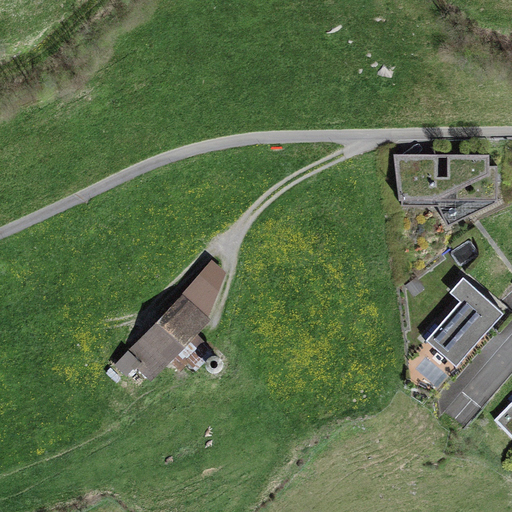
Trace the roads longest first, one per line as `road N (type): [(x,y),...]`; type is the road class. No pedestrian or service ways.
road 1 (unclassified): [(511,132),(198,148),(0,235)]
road 2 (track): [(363,135),(359,146),(284,185),(247,223),(206,335)]
road 3 (track): [(247,223),(142,317)]
